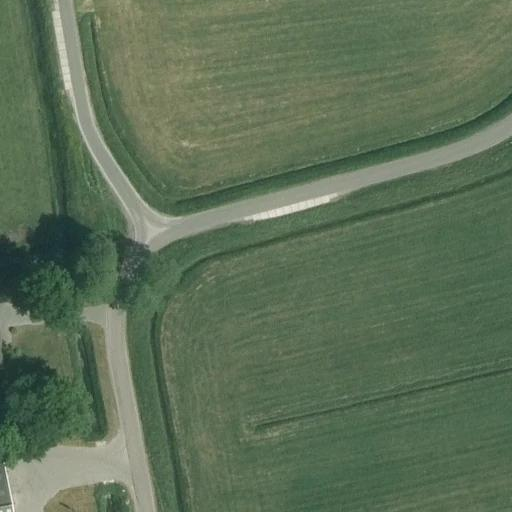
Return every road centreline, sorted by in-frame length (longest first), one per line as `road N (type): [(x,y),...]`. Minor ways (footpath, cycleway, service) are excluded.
road 1 (unclassified): [(157,240),(207,218),(460,148),(511,122)]
road 2 (unclassified): [(147,511),(116,318),(134,263),(157,240)]
road 3 (unclassified): [(157,240),(87,133),(62,0)]
